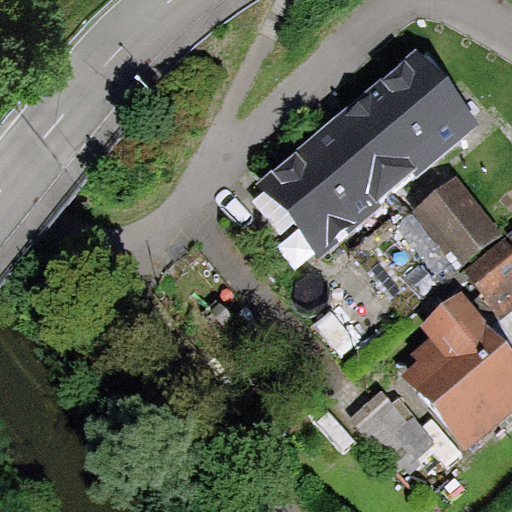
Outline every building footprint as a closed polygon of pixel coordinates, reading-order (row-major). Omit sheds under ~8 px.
[(480,123),(418,48),(257,181),(320,256),(480,123)] [(504,235),(456,176),(412,211),(460,270),(504,235)] [(511,243),(508,238),(464,272),(501,320),(511,311),(511,243)] [(511,354),(462,291),(420,325),(431,340),(411,355),(417,363),(403,374),(463,450),(511,411),(511,354)] [(382,392),(349,419),(396,476),(435,444),(399,399),(392,404),(382,392)]
